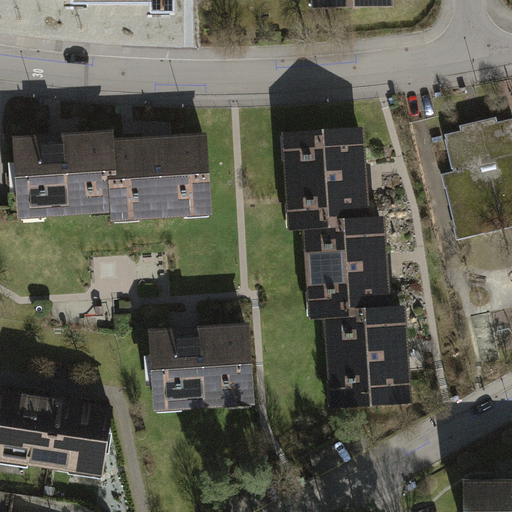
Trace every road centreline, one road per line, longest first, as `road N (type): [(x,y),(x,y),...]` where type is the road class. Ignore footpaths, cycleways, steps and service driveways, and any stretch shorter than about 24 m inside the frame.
road 1 (residential): [(0,68),(239,79),(474,55)]
road 2 (residential): [(305,511),(511,400)]
